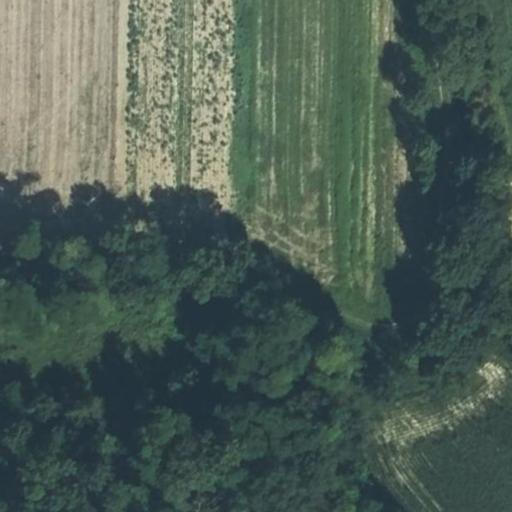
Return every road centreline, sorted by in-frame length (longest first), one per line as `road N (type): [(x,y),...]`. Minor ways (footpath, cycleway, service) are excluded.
road 1 (track): [(303,511),(336,504),(349,427),(420,366),(398,328),(324,326),(230,253),(0,267)]
road 2 (track): [(398,328),(423,296),(448,178),(431,0)]
